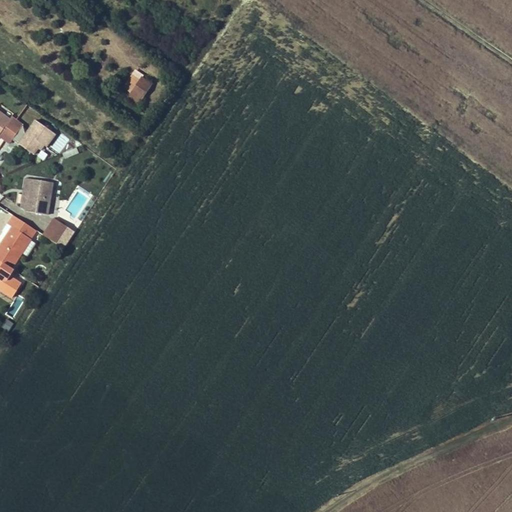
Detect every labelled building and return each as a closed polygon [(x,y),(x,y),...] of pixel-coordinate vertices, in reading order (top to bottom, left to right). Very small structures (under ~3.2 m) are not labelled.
[(142,78),(127,100),(136,106),(151,85),(142,78)] [(0,133),(1,132),(12,140),(23,126),(12,118),(10,121),(0,113),(0,133)] [(36,121),(18,145),(33,156),(38,149),(41,145),(46,148),(55,136),(36,121)] [(0,133),(0,137),(10,144),(12,140),(1,132),(0,133)] [(78,154),(76,149),(63,154),(65,159),(78,154)] [(52,183),(30,180),(25,213),(47,216),(52,183)] [(8,235),(0,247),(0,261),(11,269),(22,254),(30,241),(37,232),(14,217),(8,225),(13,228),(8,235)] [(54,220),(43,236),(56,244),(66,228),(54,220)] [(13,228),(8,225),(7,224),(3,231),(8,235),(13,228)] [(27,257),(36,245),(30,241),(22,254),(27,257)] [(0,279),(2,281),(7,279),(13,271),(13,270),(11,269),(0,261),(0,279)] [(7,279),(2,281),(8,285),(16,273),(13,271),(7,279)] [(14,325),(7,321),(2,328),(9,333),(14,325)]
